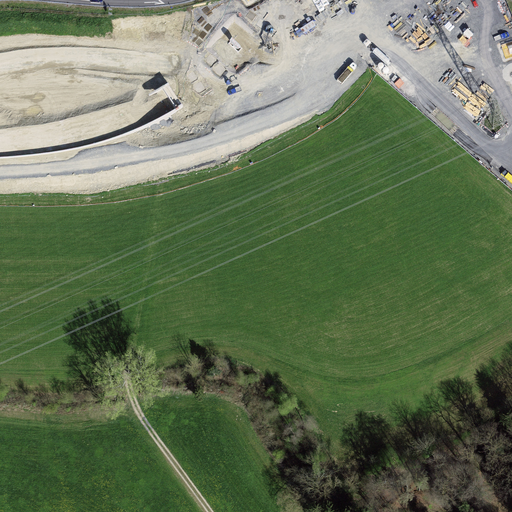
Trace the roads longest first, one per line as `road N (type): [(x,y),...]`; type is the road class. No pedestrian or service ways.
road 1 (primary): [(0,170),(135,157),(254,126),(332,77),(360,0)]
road 2 (primary): [(341,0),(325,32),(274,64),(69,55),(0,63)]
road 3 (primary): [(172,94),(101,123),(0,143)]
road 4 (primary): [(172,94),(236,44),(269,0)]
